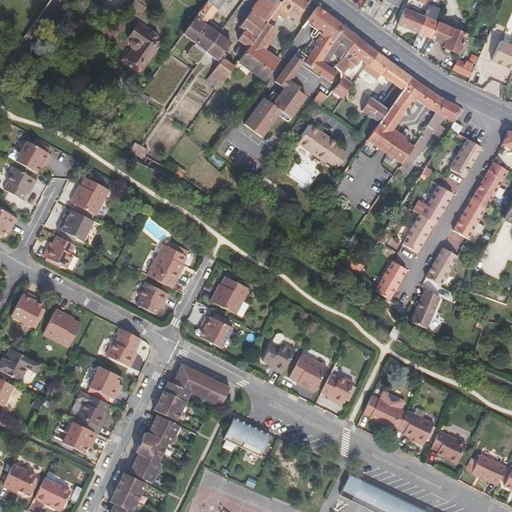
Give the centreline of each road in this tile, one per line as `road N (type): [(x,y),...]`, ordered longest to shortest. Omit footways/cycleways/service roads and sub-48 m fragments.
road 1 (residential): [(481,511),(171,348)]
road 2 (residential): [(506,117),(399,307)]
road 3 (secondary): [(328,0),(447,86),(506,117)]
road 4 (residential): [(171,348),(91,511)]
road 5 (residential): [(16,267),(166,345)]
